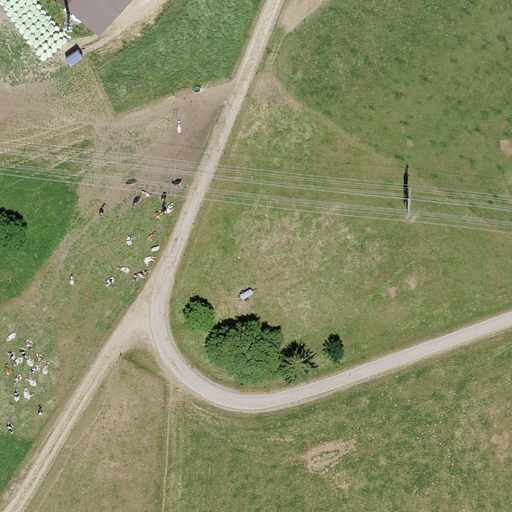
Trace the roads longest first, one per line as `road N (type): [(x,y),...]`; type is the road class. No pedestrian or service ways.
road 1 (track): [(269,0),(163,259),(161,346),(222,400),(287,397),(511,324)]
road 2 (track): [(9,511),(112,345),(144,307),(162,304)]
